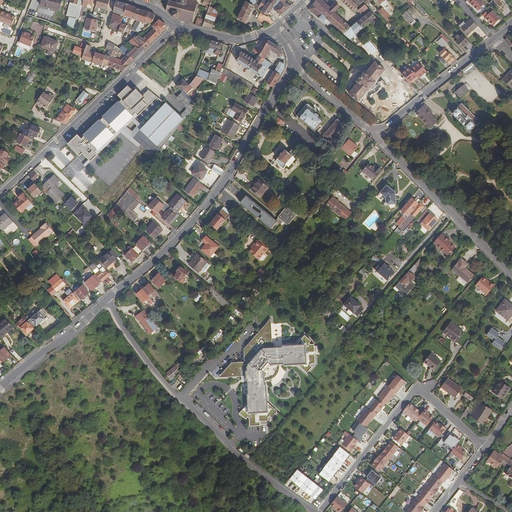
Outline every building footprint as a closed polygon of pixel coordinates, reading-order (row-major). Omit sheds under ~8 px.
[(61,0),(42,0),(41,7),(60,11),(61,0)] [(80,15),(82,7),(83,0),(78,0),(70,0),(66,16),(67,16),(69,17),(67,26),(73,28),(75,18),(79,19),(80,15)] [(109,0),(97,0),(96,6),(108,10),(109,4),(109,0)] [(198,2),(190,0),(187,0),(186,4),(176,2),(169,0),(168,1),(166,10),(173,12),(172,16),(192,24),(198,2)] [(208,11),(210,7),(212,0),(204,0),(203,5),(206,6),(205,9),(208,11)] [(284,3),(278,0),(262,0),(259,5),(257,8),(263,12),(268,15),(272,9),(281,16),(284,13),(291,6),(284,3)] [(327,19),(335,12),(339,7),(335,2),(330,7),(321,0),(316,0),(312,4),(327,19)] [(358,6),(351,0),(340,0),(353,11),(358,6)] [(377,0),(384,8),(382,8),(378,11),(388,21),(391,19),(389,17),(396,10),(385,0),(377,0)] [(467,0),(477,10),(484,3),(481,0),(467,0)] [(492,0),(489,3),(492,5),(497,11),(503,4),(501,1),(501,0),(492,0)] [(123,16),(127,5),(116,1),(113,13),(120,15),(119,16),(113,14),(109,26),(110,28),(118,31),(121,23),(124,16),(123,16)] [(245,23),(255,7),(247,2),(237,19),(245,23)] [(423,9),(416,2),(412,6),(419,13),(423,9)] [(327,19),(312,4),(308,9),(325,24),(329,21),(327,19)] [(368,8),(365,4),(358,10),(361,14),(363,13),(368,8)] [(131,19),(134,7),(127,5),(123,16),(124,16),(131,19)] [(137,21),(141,10),(134,7),(131,19),(137,21)] [(210,7),(208,11),(205,19),(202,27),(212,29),(218,12),(210,7)] [(406,11),(417,23),(421,18),(410,7),(406,11)] [(490,12),(488,9),(482,15),(493,25),(500,18),(492,10),(490,12)] [(152,23),(155,15),(149,12),(141,10),(137,21),(132,30),(136,32),(141,22),(145,24),(146,23),(150,24),(152,23)] [(12,26),(15,17),(0,11),(0,27),(2,27),(3,23),(12,26)] [(353,25),(351,27),(356,34),(376,18),(370,11),(365,15),(357,22),(355,21),(352,24),(353,25)] [(417,23),(406,11),(402,15),(414,27),(418,23),(417,23)] [(351,27),(335,12),(327,19),(329,21),(331,23),(339,30),(352,41),(356,46),(359,44),(362,41),(361,41),(356,34),(351,27)] [(267,17),(261,14),(257,19),(263,23),(264,21),(269,25),(273,22),(269,16),(267,17)] [(96,26),(97,19),(92,18),(88,17),(85,28),(96,31),(97,26),(96,26)] [(195,25),(202,27),(205,19),(198,17),(195,25)] [(468,35),(478,26),(471,19),(461,28),(468,35)] [(154,28),(160,35),(167,28),(165,23),(159,20),(152,27),(154,28)] [(125,32),(127,26),(121,23),(118,31),(124,33),(125,32)] [(128,34),(130,30),(133,26),(128,24),(127,26),(125,32),(128,34)] [(384,31),(377,24),(375,26),(381,33),(384,31)] [(160,35),(154,28),(149,33),(155,40),(160,35)] [(27,35),(28,34),(23,33),(20,43),(31,47),(35,38),(30,36),(27,35)] [(146,48),(155,40),(149,33),(143,39),(138,35),(134,38),(146,48)] [(462,48),(464,46),(469,41),(463,35),(461,37),(458,34),(456,36),(459,39),(458,40),(456,42),(460,46),(462,48)] [(362,41),(359,44),(373,60),(382,53),(367,36),(362,41)] [(58,43),(45,37),(41,47),(54,52),(58,43)] [(448,43),(442,37),(437,42),(443,48),(448,43)] [(132,62),(146,48),(134,38),(129,42),(135,47),(126,56),(132,62)] [(256,53),(259,55),(269,40),(264,40),(256,53)] [(279,47),(269,40),(259,55),(265,59),(271,50),(276,53),(284,60),(284,58),(281,51),(279,47)] [(211,41),(208,48),(207,52),(214,54),(218,56),(220,53),(221,54),(223,53),(224,52),(223,50),(221,49),(221,44),(211,41)] [(108,66),(113,53),(115,46),(108,43),(106,49),(109,50),(107,55),(106,55),(105,56),(95,53),(95,54),(89,52),(91,47),(81,43),(80,47),(86,49),(82,60),(102,66),(102,64),(108,66)] [(128,51),(124,45),(119,48),(125,55),(128,51)] [(18,46),(14,56),(21,58),(24,48),(18,46)] [(83,49),(75,47),(73,53),(81,56),(83,49)] [(439,53),(441,54),(447,61),(452,66),(458,60),(448,50),(447,52),(444,49),(439,53)] [(266,72),(269,69),(261,64),(254,60),(241,52),(236,60),(239,62),(238,62),(260,76),(263,78),(266,72)] [(132,62),(126,56),(121,60),(114,58),(116,54),(113,53),(108,66),(123,71),(132,62)] [(261,64),(265,59),(259,55),(256,53),(255,54),(257,55),(254,60),(261,64)] [(209,55),(206,54),(196,76),(200,77),(204,69),(209,71),(205,79),(216,83),(223,65),(219,64),(216,71),(212,69),(208,68),(211,62),(207,60),(209,55)] [(271,70),(274,71),(280,75),(284,68),(284,64),(280,62),(277,67),(265,59),(261,64),(269,69),(271,70)] [(350,93),(359,100),(368,89),(369,89),(377,80),(376,80),(385,68),(376,61),(367,72),(365,71),(361,76),(358,80),(359,81),(355,86),(350,93)] [(410,69),(417,76),(418,78),(426,71),(418,62),(410,69)] [(477,67),(474,62),(462,71),(465,76),(477,67)] [(409,82),(417,76),(410,69),(408,66),(401,73),(409,82)] [(224,68),(222,74),(226,77),(250,91),(253,85),(224,68)] [(511,88),(511,71),(511,70),(503,80),(511,88)] [(280,75),(274,71),(267,82),(266,84),(267,84),(273,87),(280,75)] [(36,75),(32,72),(26,80),(30,83),(36,75)] [(389,81),(394,88),(404,80),(398,73),(389,81)] [(463,76),(460,73),(451,81),(452,83),(459,78),(460,79),(463,76)] [(148,143),(156,150),(195,108),(198,105),(188,95),(183,91),(188,85),(182,80),(177,86),(183,92),(176,99),(187,108),(180,116),(166,102),(146,124),(137,133),(148,143)] [(263,84),(264,83),(258,80),(254,86),(260,89),(263,84)] [(183,91),(188,95),(190,93),(190,92),(197,84),(193,81),(188,85),(183,91)] [(451,85),(448,81),(439,89),(442,92),(451,85)] [(455,92),(460,98),(469,91),(464,85),(455,92)] [(69,144),(82,157),(85,154),(92,161),(99,155),(97,153),(115,136),(114,135),(117,132),(118,134),(134,118),(134,117),(136,115),(139,117),(158,98),(149,89),(143,95),(137,89),(134,92),(128,86),(119,96),(122,99),(120,102),(119,101),(103,117),(104,118),(101,120),(100,120),(84,136),(85,136),(82,139),(78,135),(69,144)] [(417,92),(413,88),(402,98),(405,101),(406,102),(418,93),(417,92)] [(85,90),(77,99),(82,104),(89,94),(85,90)] [(257,95),(250,91),(244,101),(253,106),(257,98),(255,97),(257,95)] [(48,95),(44,92),(36,103),(39,105),(40,104),(46,108),(55,97),(50,93),(48,95)] [(381,121),(399,106),(391,97),(374,112),(375,112),(380,119),(381,121)] [(248,110),(236,103),(232,110),(237,113),(233,118),(241,122),(248,110)] [(461,103),(452,113),(470,131),(475,126),(479,129),(483,125),(461,103)] [(65,124),(76,111),(68,104),(56,121),(65,124)] [(296,116),(299,118),(307,108),(314,113),(317,111),(309,104),(305,104),(296,116)] [(433,113),(425,104),(416,113),(431,129),(438,121),(431,114),(433,113)] [(315,131),(323,121),(307,108),(299,118),(315,131)] [(137,133),(146,124),(139,117),(136,115),(134,117),(134,118),(118,134),(117,132),(114,135),(115,136),(97,153),(99,155),(122,132),(139,149),(143,145),(144,146),(148,143),(137,133)] [(275,122),(281,127),(284,123),(278,118),(275,122)] [(240,126),(229,120),(222,132),(233,138),(240,126)] [(328,142),(342,128),(335,121),(330,125),(327,122),(318,131),(328,142)] [(36,138),(40,129),(32,125),(31,126),(27,124),(22,134),(33,139),(34,137),(36,138)] [(30,138),(13,130),(11,134),(19,137),(17,141),(21,144),(26,147),(30,138)] [(209,145),(217,150),(223,140),(216,135),(209,145)] [(165,148),(174,138),(172,136),(163,146),(165,148)] [(342,148),(351,156),(355,151),(358,147),(349,139),(342,148)] [(25,150),(17,146),(14,150),(22,155),(25,150)] [(215,152),(206,147),(200,157),(209,162),(215,152)] [(289,167),(295,159),(293,157),(296,153),(292,150),(289,153),(285,149),(277,158),(278,159),(276,161),(279,164),(278,164),(283,168),(286,165),(289,167)] [(2,150),(0,153),(0,164),(4,167),(9,159),(7,157),(8,155),(2,150)] [(87,157),(82,163),(86,167),(91,162),(87,157)] [(258,164),(248,157),(245,163),(253,170),(255,167),(258,164)] [(374,180),(380,173),(380,172),(381,171),(377,167),(376,167),(375,168),(373,167),(369,163),(363,171),(374,180)] [(207,170),(199,164),(192,174),(200,180),(207,170)] [(215,165),(212,170),(221,176),(224,171),(215,165)] [(339,175),(341,173),(337,169),(336,167),(333,165),(331,168),(339,175)] [(343,178),(348,172),(344,169),(341,173),(339,175),(343,178)] [(36,174),(33,171),(28,176),(31,180),(36,174)] [(49,190),(46,193),(56,203),(64,195),(55,185),(59,181),(54,175),(44,185),(45,186),(49,190)] [(204,186),(194,178),(185,191),(193,197),(200,188),(202,190),(204,186)] [(261,197),(269,188),(259,180),(251,189),(261,197)] [(41,192),(35,184),(28,190),(34,198),(41,192)] [(396,204),(395,192),(387,185),(380,192),(385,197),(386,202),(385,202),(384,203),(384,205),(385,207),(388,207),(389,206),(389,204),(396,204)] [(129,188),(126,192),(135,199),(136,200),(139,196),(129,188)] [(271,228),(277,221),(276,220),(250,198),(246,203),(243,200),(247,195),(240,190),(234,197),(251,212),(254,209),(255,210),(253,213),(271,228)] [(128,208),(135,199),(126,192),(116,205),(120,209),(124,212),(128,208)] [(14,205),(20,213),(32,204),(23,194),(18,198),(20,200),(14,205)] [(178,194),(169,205),(177,212),(186,202),(178,194)] [(326,205),(333,196),(332,195),(325,204),(326,205)] [(65,204),(74,212),(81,204),(72,196),(65,204)] [(177,212),(169,205),(158,196),(156,198),(155,198),(147,207),(156,214),(157,213),(164,206),(169,210),(162,217),(169,223),(178,213),(177,212)] [(345,219),(351,212),(346,207),(333,196),(326,205),(333,211),(334,210),(340,215),(340,214),(345,219)] [(420,202),(421,201),(418,199),(416,202),(411,198),(404,206),(411,212),(420,202)] [(139,203),(136,200),(135,199),(128,208),(132,211),(139,203)] [(424,206),(420,202),(411,212),(411,213),(413,215),(415,217),(420,211),(422,212),(426,209),(424,207),(424,206)] [(82,205),(73,214),(84,224),(92,216),(88,212),(84,209),(85,208),(82,205)] [(120,209),(116,205),(106,217),(110,220),(120,209)] [(157,213),(162,217),(169,210),(164,206),(157,213)] [(226,219),(232,213),(224,207),(218,213),(219,213),(210,223),(217,229),(226,219)] [(132,211),(128,208),(124,212),(134,222),(139,216),(132,211)] [(277,221),(287,229),(289,226),(287,225),(295,215),(297,216),(298,215),(293,211),(292,212),(286,208),(278,217),(279,218),(276,220),(277,221)] [(427,225),(425,227),(428,231),(438,220),(426,210),(417,220),(421,224),(423,222),(427,225)] [(0,228),(2,231),(13,222),(6,213),(0,218),(0,228)] [(398,222),(401,224),(407,217),(404,215),(398,222)] [(401,224),(405,228),(411,221),(409,220),(411,218),(408,216),(407,217),(401,224)] [(146,230),(155,238),(163,230),(154,222),(146,230)] [(46,223),(42,226),(43,227),(41,229),(31,237),(38,244),(53,231),(46,223)] [(402,238),(400,240),(404,243),(414,231),(410,228),(402,238)] [(442,233),(435,241),(438,244),(437,245),(448,255),(455,247),(448,240),(449,239),(442,233)] [(210,257),(218,247),(206,236),(203,241),(206,244),(202,250),(210,257)] [(136,244),(142,250),(149,242),(144,237),(136,244)] [(256,244),(255,246),(250,252),(259,260),(268,249),(258,241),(255,243),(256,244)] [(143,252),(136,246),(133,249),(132,248),(125,255),(126,256),(125,258),(128,260),(129,259),(132,262),(139,255),(143,252)] [(36,250),(32,253),(38,259),(42,255),(36,250)] [(106,268),(116,260),(109,252),(99,260),(106,268)] [(198,272),(207,262),(197,254),(189,264),(198,272)] [(468,283),(475,275),(463,265),(466,261),(462,258),(452,269),(468,283)] [(420,259),(412,268),(416,272),(419,268),(421,270),(426,264),(420,259)] [(40,262),(35,266),(41,272),(46,268),(40,262)] [(93,264),(89,267),(94,272),(98,269),(93,264)] [(382,266),(379,264),(373,271),(386,282),(393,274),(383,265),(382,266)] [(185,276),(188,272),(181,267),(177,271),(178,272),(174,277),(175,278),(173,280),(178,284),(180,282),(182,284),(185,280),(184,279),(186,277),(185,276)] [(416,272),(412,268),(401,281),(411,290),(415,285),(411,281),(415,277),(413,275),(416,272)] [(98,276),(97,276),(102,282),(110,275),(105,270),(102,273),(99,270),(96,273),(98,276)] [(160,287),(167,280),(159,273),(152,280),(160,287)] [(44,286),(48,290),(53,286),(61,279),(57,275),(44,286)] [(85,283),(92,290),(99,284),(93,276),(85,283)] [(487,295),(494,286),(490,283),(482,277),(476,285),(487,295)] [(66,284),(61,279),(53,286),(57,291),(66,284)] [(411,290),(401,281),(400,282),(401,283),(395,289),(396,290),(398,288),(406,295),(411,290)] [(155,298),(159,294),(158,293),(150,283),(143,289),(151,299),(154,297),(155,298)] [(83,285),(73,294),(76,297),(78,296),(81,300),(89,293),(83,285)] [(53,286),(48,290),(52,295),(57,291),(53,286)] [(230,312),(235,307),(212,288),(208,293),(230,312)] [(148,302),(151,299),(143,289),(136,294),(143,302),(146,300),(148,302)] [(76,297),(73,294),(71,291),(68,293),(70,295),(63,301),(70,308),(79,301),(76,297)] [(197,302),(202,297),(198,293),(192,298),(197,302)] [(349,298),(342,306),(356,318),(362,311),(359,308),(359,307),(349,298)] [(508,320),(511,315),(511,304),(505,299),(496,311),(508,320)] [(42,309),(28,321),(34,327),(36,325),(37,326),(48,317),(42,309)] [(149,317),(144,310),(136,316),(139,320),(148,331),(147,332),(149,335),(151,333),(153,334),(155,332),(154,331),(157,328),(150,318),(149,319),(148,318),(149,317)] [(24,317),(17,323),(16,324),(19,329),(21,327),(27,335),(34,328),(24,317)] [(13,327),(6,319),(0,323),(0,335),(1,337),(13,327)] [(276,411),(266,403),(265,383),(264,383),(264,379),(267,379),(278,367),(277,364),(281,364),(281,365),(296,364),(306,373),(312,367),(309,365),(311,363),(315,363),(314,351),(315,351),(315,346),(314,346),(313,344),(310,344),(308,343),(310,341),(304,335),(295,345),(281,346),(282,347),(273,347),(273,342),(271,343),(270,325),(269,324),(268,323),(267,323),(266,323),(265,323),(243,349),(244,361),(243,362),(231,363),(225,370),(223,372),(222,374),(222,375),(223,377),(225,377),(240,376),(243,376),(243,380),(245,380),(246,382),(247,404),(238,413),(244,419),(246,417),(248,419),(249,426),(259,425),(259,421),(267,420),(267,417),(268,415),(271,417),(276,411)] [(457,343),(464,333),(451,323),(443,333),(457,343)] [(497,337),(499,333),(492,328),(487,335),(494,341),(492,344),(500,349),(505,342),(497,337)] [(196,352),(203,344),(202,343),(196,349),(194,347),(193,348),(196,352)] [(12,355),(5,347),(0,350),(0,357),(4,362),(12,355)] [(435,370),(441,362),(431,354),(425,362),(435,370)] [(175,366),(177,369),(183,364),(181,361),(175,366)] [(179,371),(177,369),(174,372),(171,369),(165,374),(171,381),(176,376),(175,375),(179,371)] [(397,375),(389,386),(396,391),(398,393),(403,386),(402,385),(405,381),(397,375)] [(455,397),(462,388),(448,378),(439,390),(447,395),(449,392),(455,397)] [(506,392),(508,393),(511,388),(500,382),(493,392),(502,398),(506,392)] [(378,397),(387,403),(396,391),(389,386),(388,385),(378,397)] [(463,396),(471,402),(473,398),(466,393),(463,396)] [(376,399),(368,409),(375,414),(376,415),(384,405),(376,399)] [(403,411),(416,421),(417,418),(422,412),(409,402),(403,411)] [(483,424),(492,410),(482,404),(473,418),(483,424)] [(360,423),(366,427),(370,421),(369,420),(372,417),(373,418),(375,414),(368,409),(367,408),(357,420),(360,423)] [(422,412),(417,418),(427,425),(433,416),(427,412),(428,411),(425,408),(422,412)] [(429,428),(439,436),(446,427),(443,424),(442,425),(439,423),(435,420),(429,428)] [(356,433),(353,437),(358,441),(360,442),(363,439),(361,437),(368,429),(366,427),(360,423),(354,432),(356,433)] [(394,438),(402,444),(409,435),(401,429),(394,438)] [(444,442),(453,449),(460,439),(454,435),(454,436),(450,434),(445,440),(442,437),(437,443),(441,446),(444,442)] [(351,435),(343,445),(352,451),(355,448),(354,447),(355,445),(358,441),(353,437),(351,435)] [(382,453),(389,459),(399,447),(391,441),(382,453)] [(463,443),(459,441),(455,446),(453,449),(462,456),(468,449),(465,446),(462,444),(463,443)] [(324,469),(320,474),(330,482),(334,476),(333,476),(339,468),(340,468),(344,463),(344,462),(350,454),(340,447),(334,455),(330,461),(330,460),(324,469)] [(501,463),(505,465),(510,459),(502,454),(500,456),(493,451),(487,461),(498,468),(501,463)] [(372,465),(379,471),(389,459),(382,453),(381,453),(378,457),(374,461),(375,461),(372,465)] [(439,470),(448,477),(454,469),(445,463),(439,470)] [(368,478),(366,481),(370,484),(374,487),(382,477),(372,469),(369,474),(367,477),(368,478)] [(298,470),(290,479),(301,488),(301,487),(311,495),(312,495),(316,499),(324,489),(319,486),(308,478),(298,470)] [(443,481),(435,474),(425,487),(434,493),(435,494),(438,490),(437,490),(439,488),(443,481)] [(355,486),(363,493),(370,484),(366,481),(361,476),(358,480),(359,480),(355,486)] [(434,493),(425,487),(419,495),(418,495),(415,499),(424,506),(427,502),(434,493)] [(337,497),(331,505),(335,507),(338,509),(337,510),(338,511),(341,511),(348,503),(344,500),(342,500),(337,497)] [(420,511),(425,506),(424,506),(415,499),(415,498),(405,511),(406,511),(418,511),(419,511),(420,511)]
